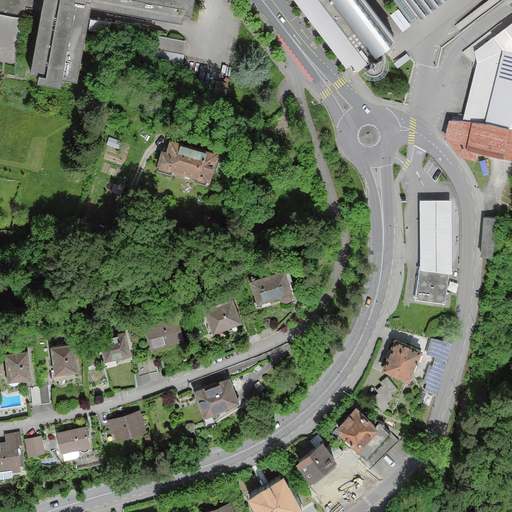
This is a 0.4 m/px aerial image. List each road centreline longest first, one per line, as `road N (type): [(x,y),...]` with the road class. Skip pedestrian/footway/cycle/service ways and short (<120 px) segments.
road 1 (residential): [(302,50),(295,75),(345,253),(314,317),(230,361),(60,417),(0,427)]
road 2 (secondary): [(46,511),(216,462),(306,410),(365,327),(383,237)]
road 3 (residential): [(391,127),(426,138),(462,186),(468,287),(431,435),(415,461),(356,511)]
road 4 (track): [(511,228),(441,511)]
